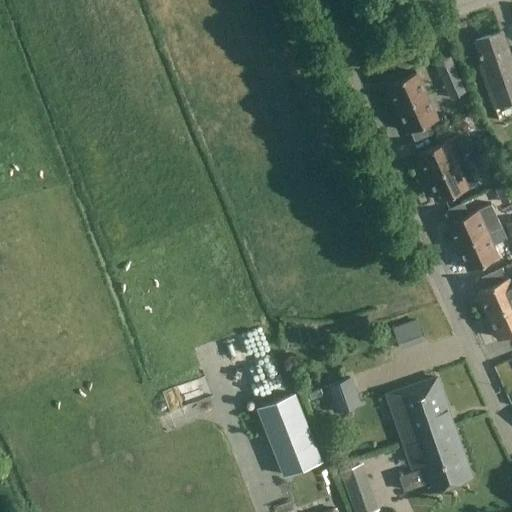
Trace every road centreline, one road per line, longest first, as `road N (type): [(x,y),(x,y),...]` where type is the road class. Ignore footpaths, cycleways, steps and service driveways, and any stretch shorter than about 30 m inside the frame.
road 1 (tertiary): [(511,441),(437,273),(406,226),(346,88),(339,49)]
road 2 (residential): [(339,49),(487,0)]
